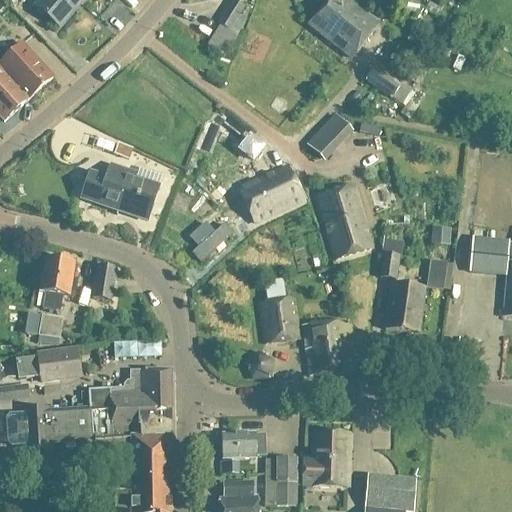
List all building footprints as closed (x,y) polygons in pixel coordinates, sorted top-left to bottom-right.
[(38,0),(33,6),(56,27),(77,4),(79,5),(83,0),(38,0)] [(246,21),(238,17),(244,7),(233,0),(217,25),(219,26),(206,46),(223,57),(246,21)] [(329,0),(328,3),(326,1),(307,26),(350,59),(376,24),(343,0),(329,0)] [(24,47),(0,68),(0,85),(4,83),(6,86),(11,82),(28,100),(52,78),(24,47)] [(406,64),(411,67),(404,78),(415,86),(430,63),(419,56),(413,65),(408,61),(406,64)] [(401,85),(375,66),(364,82),(390,100),(401,85)] [(424,97),(434,86),(426,78),(416,89),(424,97)] [(0,117),(3,122),(28,100),(11,82),(6,86),(4,83),(0,85),(0,117)] [(351,132),(333,115),(305,145),(323,162),(351,132)] [(112,144),(133,151),(137,137),(116,131),(112,144)] [(249,138),(239,150),(252,160),(262,148),(249,138)] [(113,211),(126,172),(110,167),(105,179),(89,173),(80,199),(113,211)] [(266,177),(238,191),(253,224),(303,201),(287,168),(271,175),(272,178),(268,180),(266,177)] [(126,172),(113,211),(146,222),(157,188),(134,180),(135,176),(126,172)] [(370,250),(351,187),(316,197),(335,260),(370,250)] [(447,216),(446,235),(463,236),(464,217),(447,216)] [(205,224),(188,238),(197,248),(191,253),(199,262),(231,234),(223,225),(213,233),(205,224)] [(511,244),(471,240),(468,273),(506,276),(502,315),(511,316),(511,244)] [(399,256),(383,254),(380,278),(396,280),(399,256)] [(73,264),(45,259),(39,293),(44,293),(41,310),(59,313),(61,296),(71,298),(74,282),(70,282),(73,264)] [(446,264),(429,261),(425,289),(442,292),(446,264)] [(114,270),(96,268),(92,299),(110,301),(114,270)] [(284,280),(263,283),(266,304),(259,305),(265,345),(299,340),(293,299),(287,300),(284,280)] [(424,289),(390,284),(384,331),(418,335),(424,289)] [(62,320),(40,316),(37,337),(58,340),(62,320)] [(352,373),(346,323),(301,328),(307,378),(352,373)] [(120,349),(170,348),(169,331),(120,332),(120,349)] [(37,358),(22,360),(14,361),(16,380),(40,377),(41,382),(80,377),(76,349),(36,355),(37,358)] [(268,378),(271,363),(258,354),(245,365),(252,380),(268,378)] [(24,410),(24,413),(8,414),(4,418),(5,443),(10,447),(26,446),(26,449),(48,448),(48,444),(94,441),(131,438),(140,437),(169,436),(170,436),(168,372),(129,374),(130,389),(109,390),(88,391),(89,409),(46,412),(46,408),(24,410)] [(25,386),(0,389),(0,402),(27,398),(25,386)] [(264,436),(253,437),(253,435),(221,436),(221,461),(254,460),(254,457),(264,457),(264,436)] [(302,461),(300,487),(346,488),(347,436),(313,435),(312,461),(302,461)] [(140,437),(131,438),(131,439),(94,442),(97,465),(122,463),(125,492),(114,492),(114,511),(170,511),(170,474),(169,436),(140,437)] [(300,487),(302,461),(296,461),(296,460),(275,459),(275,461),(263,461),(263,508),(296,508),(296,487),(300,487)] [(412,511),(412,509),(414,485),(366,479),(365,500),(364,510),(391,511),(412,511)] [(217,511),(256,511),(256,498),(251,498),(251,484),(222,485),(222,499),(218,499),(217,511)]
